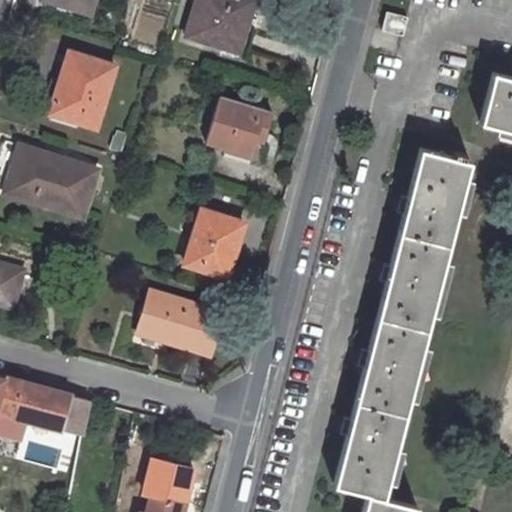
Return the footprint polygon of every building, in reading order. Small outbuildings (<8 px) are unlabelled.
[(50,0),(90,12),(93,0),(50,0)] [(195,0),(185,36),(244,54),(252,29),(245,27),(253,0),(195,0)] [(386,12),(381,30),(401,35),(406,17),(386,12)] [(80,112),(77,121),(95,126),(115,64),(69,51),(52,102),(80,112)] [(511,76),(493,71),(479,122),(511,130),(511,76)] [(219,96),(205,142),(258,158),(272,112),(219,96)] [(52,102),(48,113),(77,121),(80,112),(52,102)] [(6,140),(0,155),(0,165),(11,169),(6,184),(35,194),(33,200),(82,215),(97,169),(6,140)] [(343,416),(339,433),(345,434),(332,483),(366,492),(382,496),(468,160),(419,147),(407,196),(401,195),(397,211),(402,212),(389,265),(383,263),(378,280),(385,281),(367,350),(362,348),(357,364),(363,365),(349,417),(343,416)] [(239,234),(233,233),(237,220),(200,208),(184,263),(224,274),(229,258),(232,259),(239,234)] [(237,220),(233,233),(239,234),(243,221),(237,220)] [(0,263),(0,302),(12,306),(22,270),(0,263)] [(150,289),(138,327),(168,335),(166,340),(209,354),(223,312),(150,289)] [(0,375),(0,433),(21,439),(27,420),(81,434),(88,400),(0,375)] [(182,511),(190,483),(148,472),(143,493),(150,495),(145,511),(182,511)] [(414,511),(416,505),(382,496),(366,492),(360,511),(414,511)]
